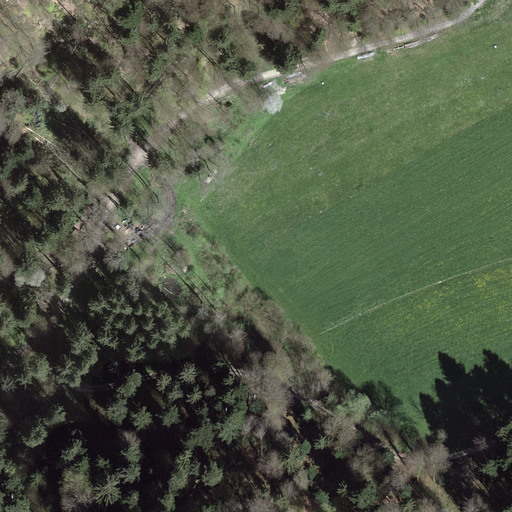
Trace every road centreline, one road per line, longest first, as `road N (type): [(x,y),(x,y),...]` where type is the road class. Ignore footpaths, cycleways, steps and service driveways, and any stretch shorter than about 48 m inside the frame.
road 1 (track): [(511,435),(433,463),(409,462),(285,386),(216,366),(81,390),(53,371),(53,323)]
road 2 (track): [(138,149),(223,89),(440,25),(480,0)]
road 3 (track): [(53,323),(138,149)]
road 4 (track): [(138,149),(132,114),(223,0)]
